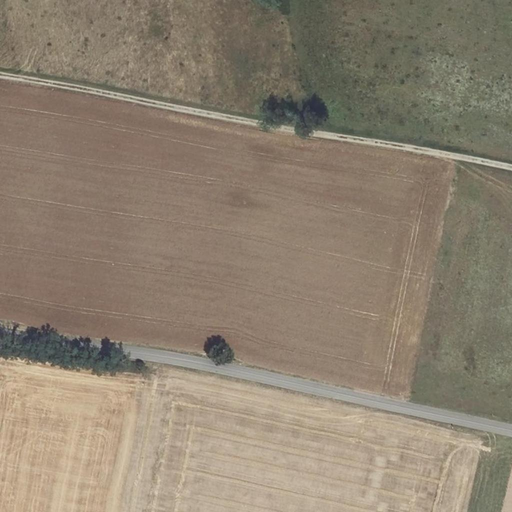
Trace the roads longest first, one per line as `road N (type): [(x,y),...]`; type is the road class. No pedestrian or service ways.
road 1 (unclassified): [(0,333),(181,361),(511,430)]
road 2 (track): [(511,167),(0,74)]
